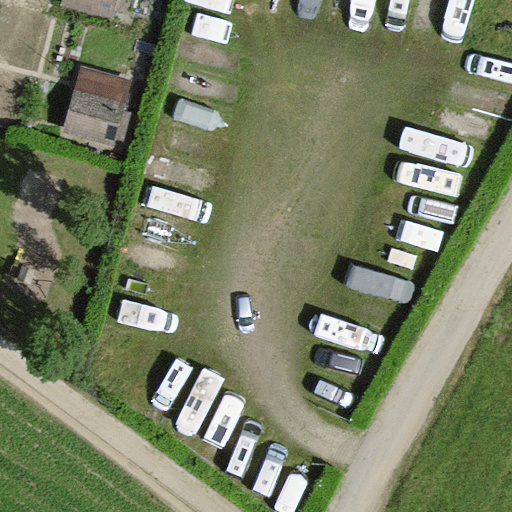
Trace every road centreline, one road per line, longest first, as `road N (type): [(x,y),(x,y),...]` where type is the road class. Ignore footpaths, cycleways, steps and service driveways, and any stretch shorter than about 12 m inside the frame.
road 1 (unclassified): [(511,220),(350,511)]
road 2 (track): [(224,511),(0,348)]
